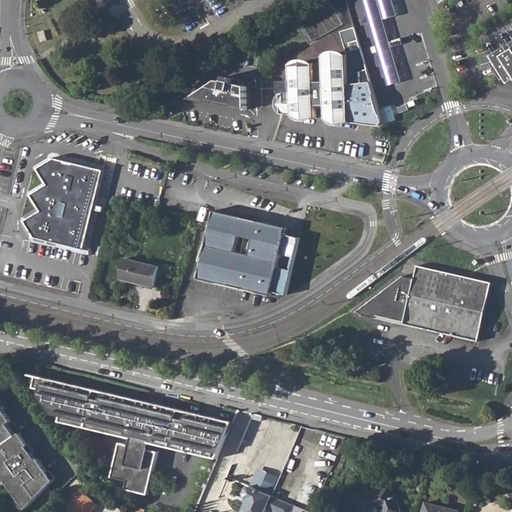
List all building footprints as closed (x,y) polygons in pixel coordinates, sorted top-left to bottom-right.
[(374,31),(379,46),(377,46),(379,52),(380,52),(385,68),(390,86),(405,82),(399,64),(395,48),(398,47),(396,41),(392,42),(388,27),(382,8),(369,11),(374,31)] [(44,29),(37,31),(40,42),(48,40),(44,29)] [(511,48),(511,49),(509,45),(492,55),(495,60),(493,61),(504,80),(507,78),(510,83),(511,81),(511,48)] [(349,55),(327,55),(328,82),(315,82),(315,62),(292,63),(293,92),(282,93),(282,115),(318,119),(317,110),(328,110),(329,117),(333,121),(384,126),(373,82),(351,84),(349,55)] [(239,80),(224,77),(223,82),(217,81),(191,98),(247,111),(246,87),(244,87),(245,82),(238,81),(239,80)] [(36,238),(85,250),(105,170),(55,159),(54,162),(40,170),(50,186),(33,196),(44,212),(27,222),(37,236),(36,238)] [(215,211),(199,277),(199,278),(272,295),(273,292),(287,295),(300,236),(285,233),(286,226),(215,211)] [(120,279),(155,287),(159,266),(126,257),(120,279)] [(404,326),(477,343),(478,337),(490,284),(418,268),(415,281),(404,278),(359,311),(363,316),(375,318),(376,316),(405,323),(404,326)] [(235,421),(40,377),(37,389),(44,390),(43,396),(57,415),(65,417),(63,423),(134,439),(132,445),(123,443),(115,477),(131,481),(129,490),(152,495),(162,452),(151,449),(152,443),(219,458),(235,421)] [(0,476),(5,483),(7,481),(26,509),(54,481),(38,458),(37,459),(28,446),(29,445),(21,433),(17,436),(8,424),(12,422),(0,404),(0,476)] [(313,511),(339,454),(318,446),(309,467),(304,465),(302,471),(306,473),(292,505),(305,511),(304,511),(313,511)] [(237,511),(260,511),(268,494),(245,484),(242,486),(239,491),(240,495),(244,496),(237,511)] [(403,511),(392,486),(356,500),(360,511),(382,511),(386,511),(403,511)] [(79,489),(67,502),(77,511),(92,511),(98,506),(79,489)] [(458,511),(459,510),(426,502),(423,511),(458,511)]
